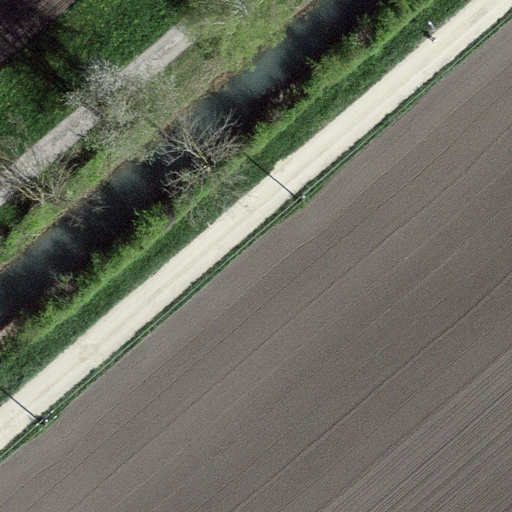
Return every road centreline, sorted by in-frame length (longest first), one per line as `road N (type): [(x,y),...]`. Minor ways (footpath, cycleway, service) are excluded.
road 1 (unclassified): [(0,409),(484,0)]
road 2 (track): [(239,0),(0,206)]
